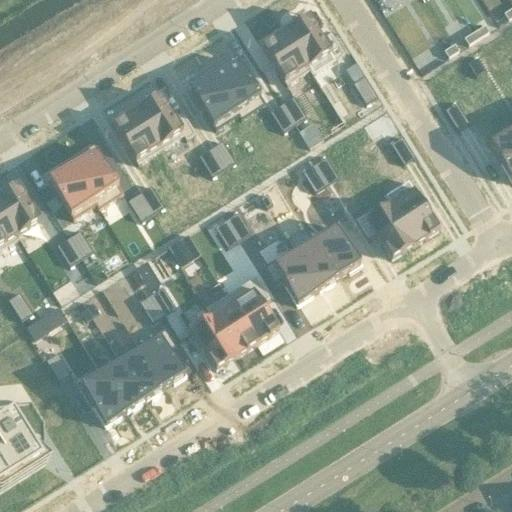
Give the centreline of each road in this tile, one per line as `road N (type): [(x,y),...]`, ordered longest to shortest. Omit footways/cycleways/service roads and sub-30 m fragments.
road 1 (unknown): [(0,339),(70,286),(398,87)]
road 2 (residential): [(411,297),(70,511)]
road 3 (residential): [(342,0),(498,245)]
road 4 (residential): [(0,136),(220,0)]
road 5 (tertiary): [(469,392),(279,511)]
